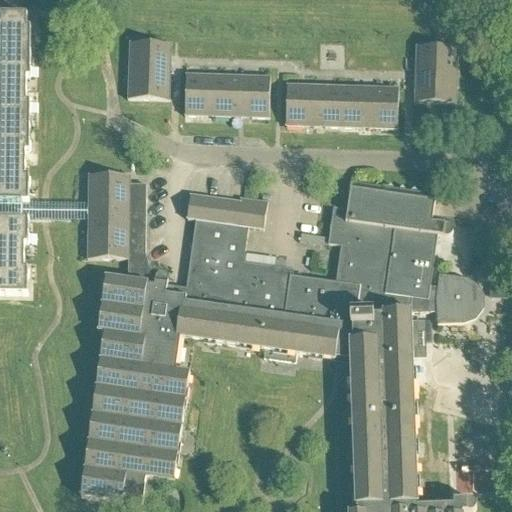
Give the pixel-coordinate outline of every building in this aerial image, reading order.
[(0,298),(27,300),(28,274),(25,274),(25,250),(28,250),(29,225),(29,206),(29,181),(25,181),(26,157),(29,157),(30,107),(26,107),(26,83),(30,83),(31,33),(27,33),(28,20),(0,18),(0,298)] [(130,48),(129,76),(171,77),(172,49),(130,48)] [(416,51),(415,79),(457,80),(458,52),(416,51)] [(129,76),(128,97),(128,104),(170,106),(171,77),(129,76)] [(186,79),(185,121),(213,122),(214,80),(186,79)] [(414,107),(456,108),(457,80),(415,79),(414,107)] [(242,81),(214,80),(213,122),(241,123),(242,81)] [(242,81),(241,123),(269,124),(271,82),(242,81)] [(314,132),(315,90),(287,89),(286,131),(314,132)] [(343,91),(315,90),(314,132),(342,133),(343,91)] [(371,92),(343,91),(342,133),(370,134),(371,92)] [(399,93),(371,92),(370,134),(398,135),(399,93)] [(88,207),(88,225),(87,265),(128,265),(128,284),(106,280),(98,336),(104,337),(81,501),(123,507),(124,501),(131,502),(130,509),(132,511),(139,511),(142,509),(146,483),(174,487),(190,376),(176,374),(180,343),(265,354),(264,361),(296,365),(297,358),(335,363),(336,360),(350,362),(355,511),(357,511),(476,511),(477,510),(476,507),(473,505),(463,505),(454,505),(454,510),(418,511),(418,510),(419,509),(413,363),(427,363),(425,325),(412,325),(412,318),(436,317),(437,330),(464,327),(475,323),(482,313),(483,301),(477,290),(466,285),(457,284),(439,281),(438,291),(429,290),(436,240),(445,241),(451,239),(453,237),(453,233),(452,231),(448,228),(432,226),(436,199),(351,187),(348,214),(334,212),(328,248),(342,250),(337,287),(274,277),(275,273),(244,268),(248,233),(264,235),(268,206),(240,202),(239,206),(191,199),(187,224),(196,225),(187,292),(168,290),(168,284),(167,279),(165,278),(161,278),(158,279),(149,270),(145,258),(146,190),(131,189),(130,181),(89,180),(88,207)]
